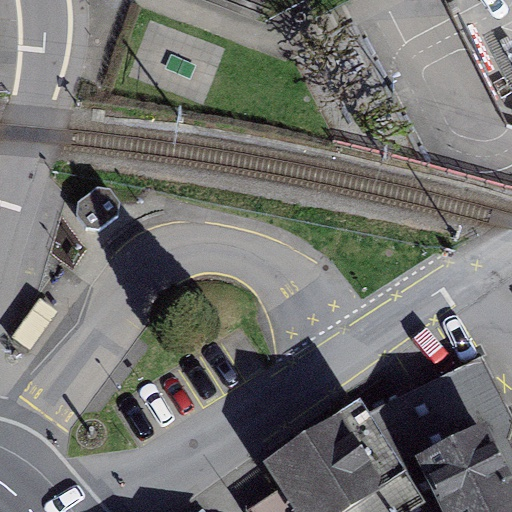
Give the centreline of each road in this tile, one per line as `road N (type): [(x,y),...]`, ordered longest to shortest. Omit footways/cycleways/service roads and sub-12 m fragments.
road 1 (residential): [(99,511),(511,243)]
road 2 (residential): [(0,213),(42,89),(46,0)]
